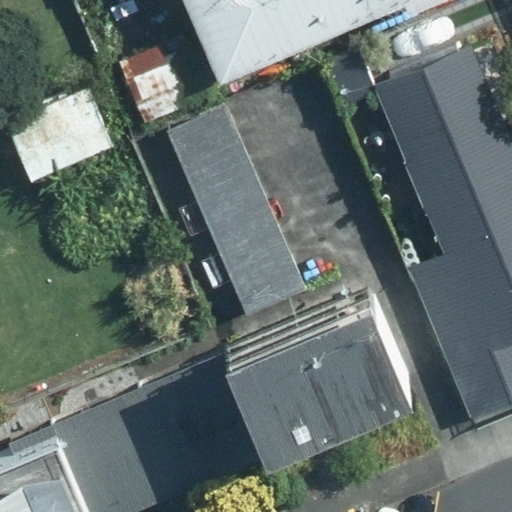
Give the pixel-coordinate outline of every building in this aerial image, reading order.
[(193,0),(220,68),(392,0),(193,0)] [(511,116),(473,23),(373,61),(444,231),(409,249),(473,399),(511,381),(511,116)] [(57,89),(8,112),(34,165),(82,142),(57,89)] [(306,277),(226,93),(173,116),(253,300),(306,277)] [(98,507),(427,364),(380,258),(58,403),(94,496),(98,507)] [(0,511),(52,511),(52,510),(94,496),(58,403),(12,422),(16,430),(0,437),(0,511)]
